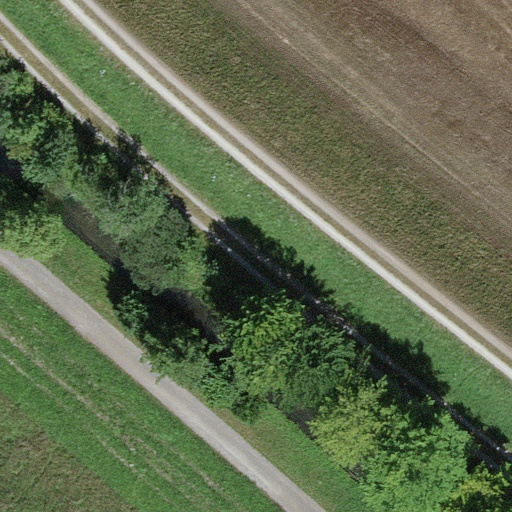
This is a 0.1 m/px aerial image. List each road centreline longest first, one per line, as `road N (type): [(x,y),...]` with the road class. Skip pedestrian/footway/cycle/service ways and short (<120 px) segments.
road 1 (track): [(0,18),(511,451)]
road 2 (track): [(71,0),(121,56),(511,371)]
road 3 (track): [(301,511),(0,257)]
